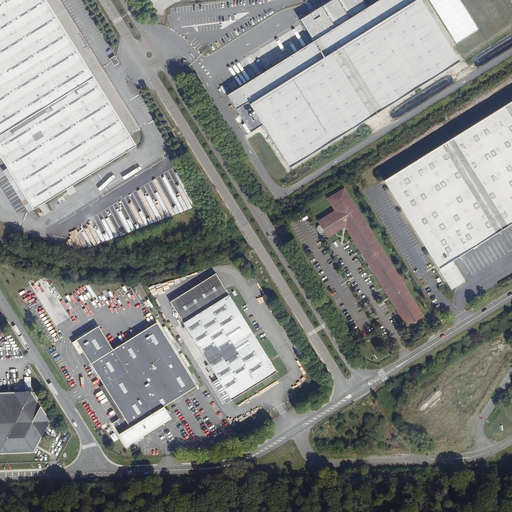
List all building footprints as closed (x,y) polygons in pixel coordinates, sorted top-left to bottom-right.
[(0,0),(0,157),(33,209),(136,146),(129,135),(139,129),(58,0),(0,0)] [(251,130),(267,120),(256,103),(417,0),(381,0),(369,8),(352,18),(337,27),(316,40),(229,94),(251,130)] [(461,59),(423,0),(417,0),(256,103),(267,120),(295,165),(461,59)] [(341,0),(332,0),(324,5),(337,27),(352,18),(341,0)] [(364,0),(341,0),(352,18),(369,8),(364,0)] [(461,0),(430,0),(457,42),(479,29),(461,0)] [(316,40),(337,27),(324,5),(302,19),(316,40)] [(511,100),(383,181),(452,261),(511,223),(511,100)] [(418,319),(338,192),(321,202),(328,214),(312,224),(322,240),(338,230),(401,330),(418,319)] [(8,266),(0,261),(0,278),(106,448),(126,458),(209,455),(239,439),(139,281),(123,283),(97,285),(65,282),(33,275),(8,266)] [(276,372),(215,274),(170,302),(201,352),(206,360),(218,379),(212,383),(225,404),(276,372)] [(264,305),(269,302),(265,295),(260,298),(264,305)] [(434,332),(432,329),(421,336),(423,339),(434,332)] [(198,354),(203,362),(206,360),(201,352),(198,354)] [(0,393),(0,453),(33,452),(32,444),(38,443),(49,421),(31,392),(0,393)]
